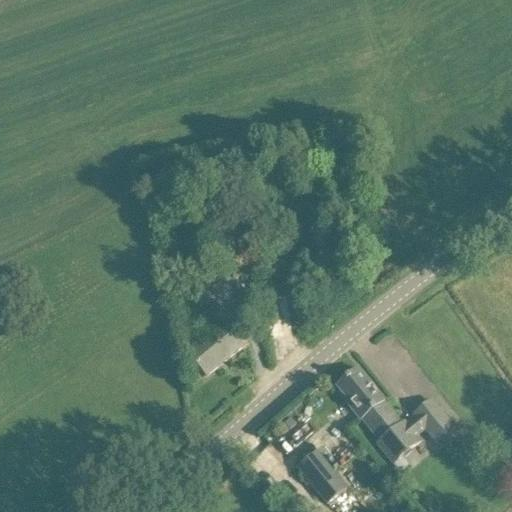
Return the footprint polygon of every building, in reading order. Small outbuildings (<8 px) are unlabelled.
[(191,167),(179,170),(181,177),(192,174),(191,167)] [(168,182),(171,200),(184,197),(180,180),(168,182)] [(149,186),(150,193),(153,192),(156,210),(169,208),(167,189),(163,190),(162,185),(157,185),(149,186)] [(190,335),(194,334),(188,313),(191,313),(186,297),(166,303),(170,318),(174,317),(180,339),(190,337),(190,335)] [(187,353),(207,377),(247,346),(215,307),(203,316),(209,323),(201,330),(207,337),(187,353)] [(361,423),(362,422),(385,402),(358,369),(337,387),(346,398),(342,401),(361,423)] [(385,402),(362,422),(379,442),(375,446),(393,467),(422,443),(417,438),(425,432),(436,446),(456,429),(432,400),(412,416),(414,419),(407,424),(405,421),(402,424),(385,403),(386,403),(385,402)] [(297,469),(307,481),(328,506),(347,490),(340,481),(316,453),(297,469)]
